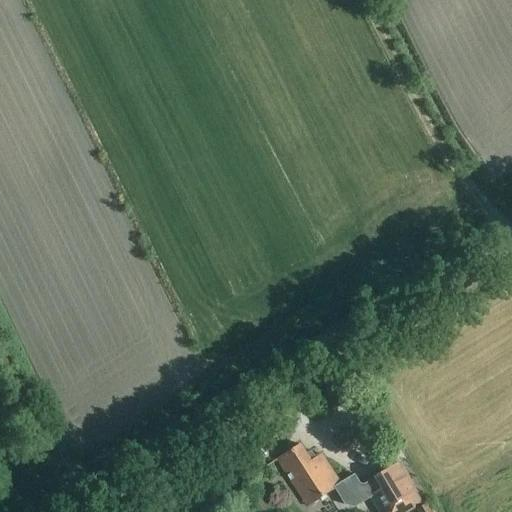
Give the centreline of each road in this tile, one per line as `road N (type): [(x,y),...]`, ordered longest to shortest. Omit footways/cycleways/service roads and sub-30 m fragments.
road 1 (tertiary): [(99,511),(511,243)]
road 2 (track): [(511,241),(442,141),(370,0)]
